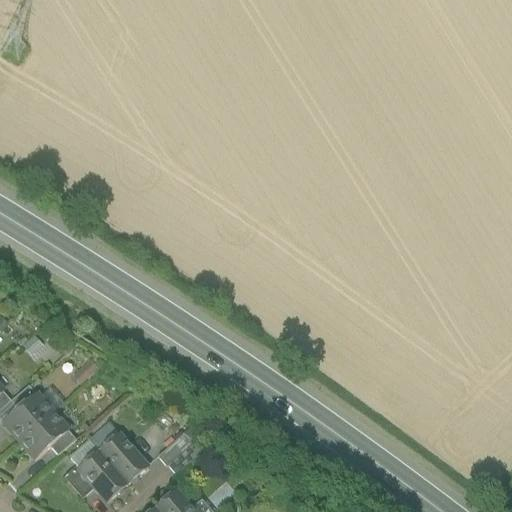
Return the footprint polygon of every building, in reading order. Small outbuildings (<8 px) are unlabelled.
[(11,405),(10,405),(18,414),(36,398),(28,390),(11,405)] [(3,396),(0,398),(0,414),(10,405),(11,405),(3,396)] [(18,414),(3,427),(19,445),(53,416),(37,398),(18,414)] [(53,416),(19,445),(35,463),(50,450),(68,435),(68,434),(53,416)] [(68,435),(50,450),(58,459),(76,444),(68,435)] [(148,471),(119,438),(99,456),(127,489),(148,471)] [(183,438),(157,460),(166,471),(168,470),(194,447),(183,438)] [(194,447),(168,470),(177,480),(204,457),(195,446),(194,447)] [(79,473),(78,473),(94,492),(107,506),(127,489),(99,456),(79,473)] [(76,470),(64,481),(82,502),(94,492),(78,473),(79,473),(76,470)] [(190,511),(176,495),(155,511),(190,511)]
